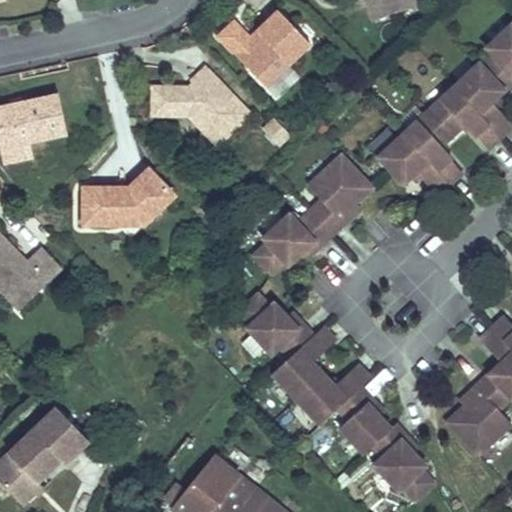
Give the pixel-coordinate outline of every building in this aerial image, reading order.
[(386,0),(345,0),(343,22),(374,25),(376,2),(386,3),(386,0)] [(383,26),(386,3),(376,2),(374,25),(383,26)] [(236,22),(219,38),(268,88),(312,45),(281,12),(259,32),(263,37),(256,43),(252,39),(236,22)] [(380,155),(391,169),(404,183),(412,176),(417,171),(422,176),(438,194),(464,171),(445,151),(441,146),(446,142),(462,127),(467,122),(471,127),(489,147),(511,126),(511,121),(498,106),(493,101),(498,96),(511,83),(511,24),(488,47),(496,55),(484,66),(481,63),(380,155)] [(263,37),(259,32),(252,39),(256,43),(263,37)] [(219,146),(252,114),(207,67),(192,82),(194,83),(190,88),(154,87),(153,116),(190,116),(219,146)] [(74,120),(45,90),(0,133),(0,149),(20,170),(47,145),(74,120)] [(502,101),(498,96),(493,101),(498,106),(502,101)] [(290,134),(279,122),(268,133),(279,145),(290,134)] [(471,127),(467,122),(462,127),(466,132),(471,127)] [(450,147),(446,142),(441,146),(445,151),(450,147)] [(57,156),(47,145),(20,170),(31,181),(57,156)] [(267,240),(254,252),(272,271),(285,258),(289,263),(299,254),(314,239),(319,244),(345,221),(341,216),(356,201),(373,186),(343,152),(309,183),(322,197),(298,220),(290,211),(264,236),(267,240)] [(119,226),(133,212),(145,226),(176,196),(150,169),(130,188),(84,187),(84,226),(119,226)] [(422,176),(417,171),(412,176),(417,180),(422,176)] [(356,201),(341,216),(345,221),(360,206),(356,201)] [(0,290),(13,304),(30,288),(37,296),(64,269),(43,247),(29,262),(26,265),(20,259),(23,256),(0,230),(0,290)] [(314,239),(299,254),(303,259),(319,244),(314,239)] [(20,259),(26,265),(29,262),(23,256),(20,259)] [(13,304),(20,311),(37,296),(30,288),(13,304)] [(260,289),(241,306),(254,320),(250,324),(273,349),(282,342),(292,354),(275,369),(322,421),(339,404),(351,416),(342,424),(366,450),(374,442),(386,455),(378,462),(402,488),(406,485),(418,498),(437,480),(425,467),(429,463),(417,450),(405,437),(410,433),(398,421),(393,425),(383,414),(370,400),(375,396),(363,383),(372,374),(360,360),(341,377),(337,382),(332,377),(319,363),(314,358),(319,354),(338,337),(325,323),(316,332),(305,320),(301,324),(289,312),(277,299),(273,303),(260,289)] [(294,307),(289,312),(301,324),(305,320),(294,307)] [(468,403),(450,419),(481,453),(511,423),(511,419),(501,408),(511,397),(511,319),(508,315),(485,337),(501,355),(505,360),(500,364),(479,383),(484,388),(468,403)] [(324,359),(319,354),(314,358),(319,363),(324,359)] [(501,355),(496,359),(500,364),(505,360),(501,355)] [(341,377),(337,373),(332,377),(337,382),(341,377)] [(479,383),(463,399),(468,403),(484,388),(479,383)] [(388,409),(375,396),(370,400),(383,414),(388,409)] [(91,440),(59,407),(0,462),(0,479),(24,504),(43,485),(40,482),(62,460),(66,464),(91,440)] [(421,446),(410,433),(405,437),(417,450),(421,446)] [(180,484),(166,501),(174,507),(180,511),(239,511),(257,490),(215,456),(188,490),(180,484)]
